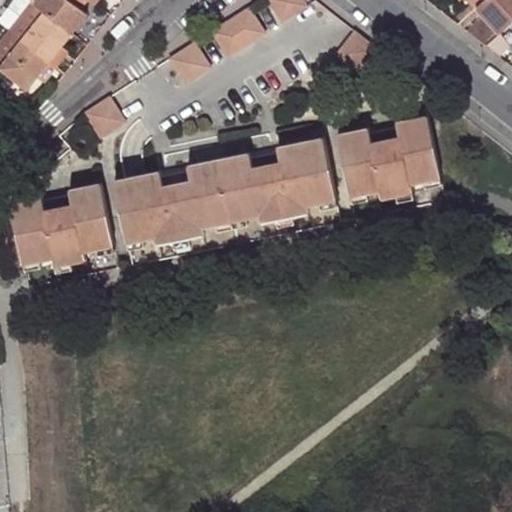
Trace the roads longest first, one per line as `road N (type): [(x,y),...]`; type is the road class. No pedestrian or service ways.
road 1 (residential): [(175,0),(5,156)]
road 2 (residential): [(366,0),(511,132)]
